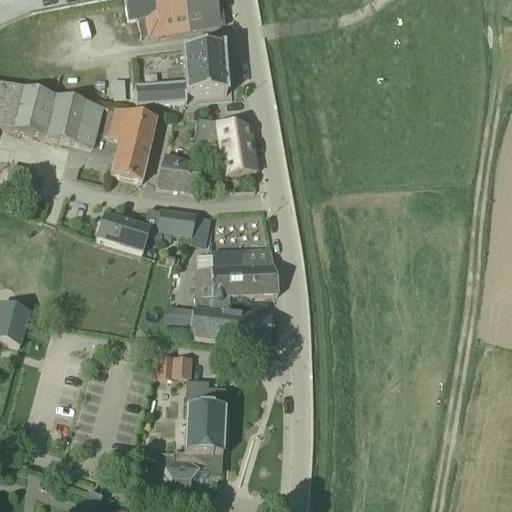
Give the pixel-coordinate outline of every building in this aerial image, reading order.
[(154,0),(119,7),(125,35),(133,34),(137,51),(143,50),(143,52),(216,39),(214,26),(215,25),(210,0),(154,0)] [(131,102),(132,121),(183,117),(183,111),(222,107),(218,61),(177,65),(179,98),(131,102)] [(0,141),(89,163),(99,121),(0,97),(0,141)] [(153,133),(110,123),(103,151),(115,154),(106,187),(138,196),(153,133)] [(252,185),(245,140),(194,133),(191,156),(204,158),(215,159),(220,190),(252,185)] [(198,176),(161,167),(151,203),(193,209),(198,176)] [(7,179),(1,206),(26,212),(33,185),(7,179)] [(191,231),(192,228),(157,223),(156,226),(144,224),(141,241),(99,228),(91,254),(138,268),(142,253),(157,255),(158,250),(188,254),(187,261),(202,263),(206,234),(191,231)] [(253,228),(208,229),(209,252),(224,251),(224,261),(265,259),(264,247),(253,247),(253,228)] [(239,329),(226,328),(225,311),(274,309),(266,263),(209,266),(209,268),(192,268),(193,284),(189,285),(192,324),(189,325),(176,322),(177,308),(166,306),(158,346),(186,350),(186,351),(265,360),(268,331),(239,326),(239,329)] [(107,284),(103,299),(115,302),(119,288),(126,290),(126,288),(129,288),(129,286),(143,290),(146,280),(114,272),(110,285),(107,284)] [(64,318),(53,315),(49,336),(60,338),(64,318)] [(25,326),(0,318),(0,355),(17,360),(25,326)] [(130,342),(158,348),(159,338),(132,333),(130,342)] [(49,352),(29,346),(26,355),(46,360),(49,352)] [(169,372),(152,371),(150,394),(168,395),(169,372)] [(187,373),(169,372),(168,393),(186,394),(187,373)] [(196,486),(216,488),(219,406),(205,405),(204,398),(183,398),(178,466),(169,466),(168,503),(185,504),(187,493),(196,486)]
